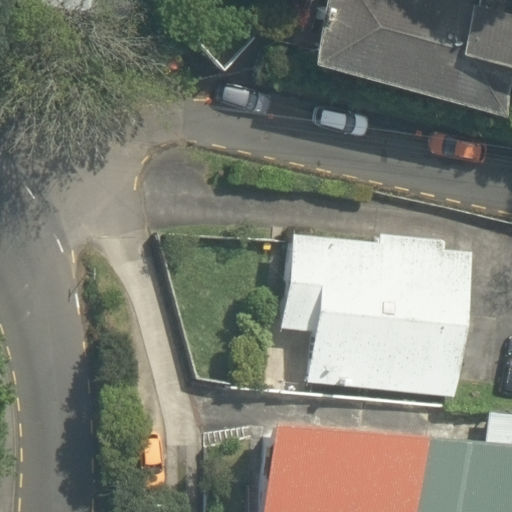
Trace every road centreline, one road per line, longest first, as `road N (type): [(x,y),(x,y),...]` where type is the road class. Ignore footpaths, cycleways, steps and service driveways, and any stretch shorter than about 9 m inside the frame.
road 1 (residential): [(0,82),(511,184)]
road 2 (residential): [(43,511),(51,403),(46,287),(0,222)]
